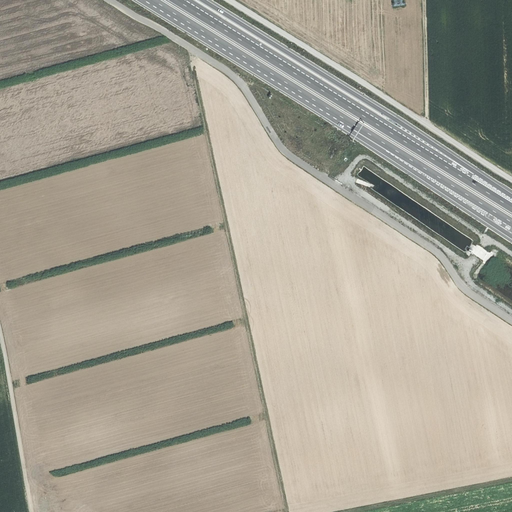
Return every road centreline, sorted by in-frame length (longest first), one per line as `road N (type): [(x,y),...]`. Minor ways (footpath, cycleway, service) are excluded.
road 1 (track): [(286,511),(182,43)]
road 2 (track): [(182,43),(244,90),(290,157),(439,256),(465,293),(511,325)]
road 3 (trunk): [(511,208),(175,0)]
road 4 (trunk): [(511,194),(204,0)]
road 5 (trunk): [(254,63),(511,237)]
road 6 (trunk): [(254,63),(511,222)]
road 7 (track): [(425,123),(228,0)]
road 8 (track): [(0,332),(31,511)]
road 9 (track): [(343,511),(511,479)]
road 10 (track): [(425,123),(422,0)]
